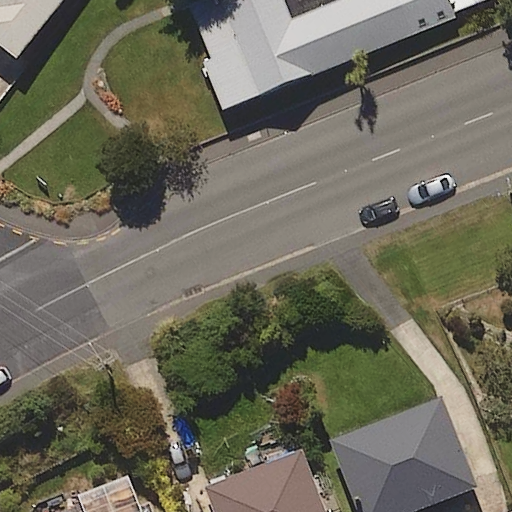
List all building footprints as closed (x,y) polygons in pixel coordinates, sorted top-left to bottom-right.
[(0,0),(0,54),(23,72),(78,0),(0,0)] [(213,0),(189,10),(233,112),(493,0),(213,0)] [(391,511),(472,481),(438,394),(326,437),(354,511),(391,511)] [(208,511),(329,511),(328,507),(321,510),(299,446),(198,483),(208,511)] [(148,511),(146,503),(136,507),(125,474),(74,492),(81,511),(148,511)]
